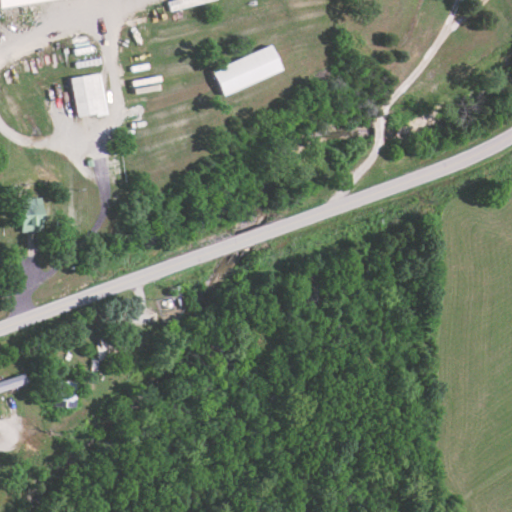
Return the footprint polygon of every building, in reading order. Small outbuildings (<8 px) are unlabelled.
[(54,0),(1,0),(3,8),(54,0)] [(213,96),(273,72),(262,46),(202,70),(213,96)] [(107,114),(103,74),(73,77),(77,117),(107,114)] [(45,229),(43,202),(21,204),(24,232),(45,229)] [(0,390),(29,382),(26,372),(0,380),(0,390)] [(53,405),(75,406),(75,391),(54,390),(53,405)]
